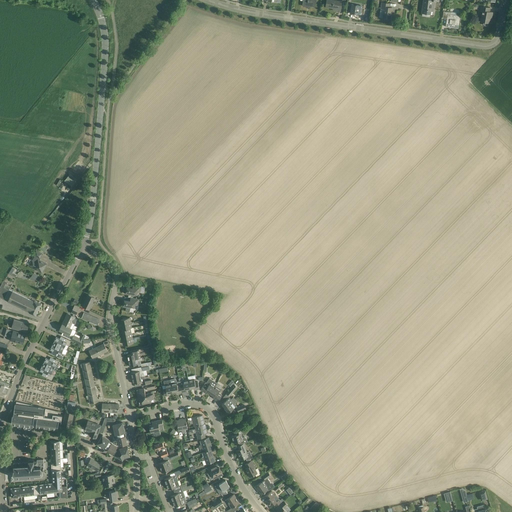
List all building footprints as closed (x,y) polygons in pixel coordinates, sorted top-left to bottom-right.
[(330,0),(326,0),(327,1),(326,6),(333,7),(333,10),(340,11),(341,2),(330,0)] [(439,1),(439,0),(423,0),(422,13),(433,14),(435,1),(439,1)] [(384,8),(382,17),(390,19),(392,8),(389,7),(389,3),(382,2),(381,8),(384,8)] [(362,6),(351,4),(350,11),(353,12),(353,13),(355,13),(355,14),(363,15),(364,10),(362,9),(362,6)] [(490,7),(481,6),(480,11),(482,12),(480,21),(483,22),(483,24),(484,26),(487,26),(488,23),(489,23),(489,19),(491,19),(493,12),(489,11),(490,7)] [(443,11),(443,13),(442,18),(447,19),(445,27),(458,28),(460,16),(456,15),(456,13),(443,11)] [(71,186),(77,179),(70,173),(64,180),(71,186)] [(44,252),(48,246),(43,243),(39,249),(44,252)] [(47,264),(46,263),(39,259),(40,258),(42,253),(36,250),(34,255),(35,256),(33,261),(32,260),(30,265),(34,267),(33,268),(42,272),(47,264)] [(7,282),(4,281),(3,280),(0,286),(0,297),(30,311),(29,312),(36,315),(41,304),(35,301),(34,301),(9,289),(8,290),(4,288),(7,282)] [(129,294),(128,297),(130,297),(131,295),(133,295),(133,294),(137,295),(138,292),(140,292),(141,286),(133,285),(132,288),(126,287),(125,293),(129,294)] [(88,294),(82,306),(89,309),(95,298),(88,294)] [(139,299),(131,297),(130,301),(124,300),(123,306),(126,307),(126,311),(130,311),(131,307),(135,307),(135,305),(138,305),(139,299)] [(79,308),(75,305),(71,312),(76,315),(79,308)] [(84,312),(83,315),(81,318),(98,325),(100,319),(84,312)] [(62,324),(59,330),(69,335),(73,337),(74,335),(76,331),(76,330),(72,329),(74,325),(77,320),(74,318),(75,317),(72,315),(68,313),(62,324)] [(29,324),(24,322),(14,319),(13,323),(8,321),(7,326),(26,332),(29,324)] [(25,334),(9,329),(5,327),(5,328),(3,334),(2,335),(7,336),(7,334),(12,336),(11,340),(22,344),(25,334)] [(73,337),(72,339),(80,344),(83,339),(87,339),(89,338),(89,337),(88,336),(85,335),(82,333),(79,338),(74,335),(73,337)] [(56,337),(53,343),(64,348),(66,344),(68,346),(71,341),(66,338),(65,341),(56,337)] [(64,348),(53,343),(50,349),(58,354),(57,356),(62,359),(64,354),(62,352),(64,348)] [(96,347),(100,355),(108,351),(104,343),(96,347)] [(100,355),(96,347),(89,351),(93,358),(100,355)] [(128,360),(141,358),(139,349),(130,351),(131,354),(127,355),(128,360)] [(46,358),(43,364),(53,369),(55,365),(58,367),(61,362),(56,359),(54,362),(46,358)] [(141,361),(141,358),(128,360),(129,366),(138,364),(138,361),(141,361)] [(81,364),(83,371),(91,370),(90,362),(81,364)] [(53,369),(43,364),(40,370),(48,375),(47,377),(52,380),(54,375),(51,374),(53,369)] [(140,371),(131,372),(132,378),(141,376),(144,375),(143,370),(142,370),(142,368),(139,369),(140,371)] [(93,378),(91,370),(83,371),(85,379),(93,378)] [(144,375),(141,376),(132,378),(133,383),(142,382),(141,379),(145,378),(144,375)] [(188,376),(188,380),(190,388),(193,388),(194,390),(199,389),(198,382),(195,382),(194,378),(195,378),(195,375),(188,376)] [(95,385),(93,378),(85,379),(86,387),(95,385)] [(211,393),(216,386),(217,383),(209,378),(205,384),(201,390),(206,393),(207,391),(211,393)] [(169,393),(173,392),(171,383),(170,379),(163,381),(164,385),(165,384),(166,388),(163,389),(164,396),(170,395),(169,393)] [(187,389),(190,388),(188,380),(180,381),(180,385),(182,392),(187,391),(187,389)] [(177,382),(171,383),(173,392),(176,391),(176,394),(182,392),(180,385),(177,386),(177,382)] [(234,384),(232,387),(226,393),(230,396),(237,387),(234,384)] [(96,393),(95,385),(86,387),(88,395),(96,393)] [(216,386),(211,393),(214,396),(212,397),(218,401),(222,395),(219,393),(221,389),(216,386)] [(145,394),(144,388),(136,389),(140,404),(155,401),(152,391),(151,391),(151,393),(145,394)] [(98,401),(96,393),(88,395),(90,403),(98,401)] [(225,408),(235,400),(233,397),(231,399),(229,397),(221,403),(225,408)] [(237,402),(235,400),(225,408),(228,412),(236,406),(235,404),(237,402)] [(58,411),(16,401),(16,404),(15,404),(13,415),(12,415),(11,424),(33,426),(58,429),(59,420),(61,421),(61,423),(62,415),(58,415),(58,411)] [(102,412),(110,412),(110,404),(102,403),(102,412)] [(66,408),(62,427),(70,429),(73,413),(75,406),(67,404),(66,408)] [(110,404),(110,412),(118,413),(119,404),(110,404)] [(107,421),(115,421),(115,418),(105,418),(100,432),(103,433),(107,421)] [(188,429),(187,423),(186,418),(176,420),(179,431),(181,430),(182,433),(184,433),(185,433),(185,430),(188,429)] [(162,419),(156,421),(152,422),(152,424),(149,425),(151,433),(153,432),(154,435),(155,436),(159,435),(160,434),(159,426),(163,425),(162,419)] [(90,435),(96,437),(96,438),(101,426),(88,421),(85,429),(86,430),(86,429),(92,431),(90,435)] [(124,457),(130,456),(126,435),(124,436),(123,433),(125,432),(123,425),(122,426),(121,422),(113,424),(115,435),(117,434),(118,437),(117,437),(117,439),(114,439),(111,443),(109,441),(110,440),(103,435),(98,442),(101,444),(100,445),(105,448),(105,447),(108,448),(107,450),(117,456),(117,455),(120,456),(119,457),(122,460),(124,457)] [(206,429),(205,424),(204,424),(200,425),(195,426),(195,429),(192,430),(193,432),(206,429)] [(207,433),(206,429),(193,432),(193,433),(196,433),(198,439),(205,437),(205,433),(207,433)] [(242,430),(240,430),(235,432),(236,435),(231,436),(233,443),(239,441),(240,444),(248,442),(247,438),(245,437),(243,437),(242,434),(243,433),(242,430)] [(199,447),(211,443),(209,437),(200,440),(201,444),(199,445),(199,447)] [(52,450),(60,450),(59,441),(50,441),(50,446),(51,446),(52,450)] [(162,442),(154,445),(154,447),(154,448),(155,449),(156,450),(159,449),(160,450),(161,449),(161,448),(163,452),(160,453),(162,457),(168,454),(166,448),(164,447),(162,442)] [(204,452),(211,449),(213,449),(211,443),(199,447),(200,449),(203,448),(204,452)] [(246,457),(247,460),(250,459),(251,458),(252,458),(249,451),(246,453),(244,447),(245,447),(243,444),(238,446),(239,449),(236,450),(240,459),(246,457)] [(213,455),(211,449),(204,452),(202,453),(204,456),(201,457),(202,459),(213,455)] [(60,458),(60,450),(52,450),(52,454),(51,455),(51,459),(60,458)] [(163,461),(158,463),(162,473),(172,469),(168,460),(171,458),(170,454),(168,454),(162,457),(163,461)] [(215,461),(213,455),(202,459),(202,461),(205,460),(206,464),(215,461)] [(63,458),(60,458),(51,459),(51,463),(52,463),(53,467),(61,467),(60,464),(63,464),(63,458)] [(91,458),(87,465),(101,472),(104,466),(100,464),(101,464),(91,458)] [(44,466),(43,459),(37,459),(37,461),(34,461),(34,459),(28,460),(28,462),(12,463),(11,463),(11,465),(11,466),(12,467),(13,467),(13,468),(7,469),(8,475),(14,475),(14,477),(13,477),(14,478),(15,477),(24,477),(30,477),(30,476),(34,476),(34,477),(35,477),(35,476),(35,474),(38,474),(38,475),(39,475),(39,474),(41,474),(42,474),(41,473),(43,472),(44,471),(43,471),(43,469),(44,468),(43,468),(42,468),(41,467),(41,466),(44,466)] [(251,461),(248,463),(245,464),(247,467),(245,468),(248,473),(247,473),(249,477),(255,474),(256,476),(261,474),(258,468),(256,469),(252,461),(251,461)] [(216,465),(208,469),(209,472),(208,473),(211,480),(223,474),(219,467),(217,468),(216,465)] [(61,476),(61,467),(53,467),(53,472),(52,472),(52,476),(61,476)] [(102,476),(103,480),(103,485),(104,485),(115,484),(114,474),(102,476)] [(166,484),(177,480),(175,475),(173,476),(164,479),(166,484)] [(53,484),(62,491),(61,476),(52,476),(52,480),(53,480),(53,484)] [(259,483),(255,486),(257,489),(258,489),(261,494),(265,491),(267,490),(268,490),(273,487),(271,483),(267,478),(265,480),(265,479),(263,481),(259,483)] [(168,489),(179,485),(177,480),(166,484),(168,489)] [(226,480),(221,482),(215,486),(220,494),(221,493),(223,496),(228,493),(226,490),(227,490),(226,488),(229,486),(226,480)] [(59,492),(62,491),(53,484),(50,485),(49,483),(45,484),(46,493),(59,492)] [(41,486),(37,486),(38,494),(46,493),(45,484),(41,484),(41,486)] [(38,494),(37,486),(32,487),(32,485),(28,486),(29,495),(38,494)] [(29,495),(28,486),(24,486),(24,488),(20,488),(21,496),(29,495)] [(12,497),(21,496),(20,488),(15,489),(15,488),(11,488),(12,497)] [(117,498),(116,491),(109,491),(109,492),(105,493),(105,496),(110,495),(110,499),(117,498)] [(182,491),(175,494),(170,496),(172,501),(185,497),(183,491),(182,491)] [(272,491),(269,494),(265,497),(267,499),(266,500),(268,502),(267,503),(270,507),(274,503),(276,506),(281,502),(279,499),(277,501),(274,497),(275,495),(272,491)] [(239,503),(234,495),(234,494),(226,500),(231,508),(239,503)] [(172,501),(174,506),(180,504),(180,505),(181,506),(186,503),(186,502),(185,497),(172,501)] [(220,499),(213,504),(216,507),(223,502),(220,499)] [(284,500),(279,505),(282,507),(278,511),(276,511),(287,511),(284,508),(288,505),(284,500)] [(112,502),(107,503),(108,511),(112,510),(112,511),(118,511),(117,505),(113,505),(112,502)]
